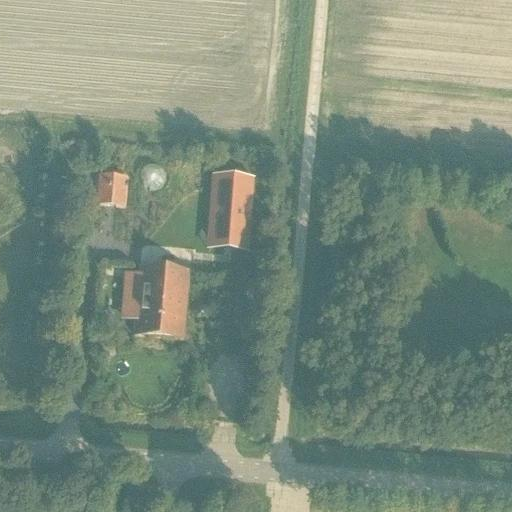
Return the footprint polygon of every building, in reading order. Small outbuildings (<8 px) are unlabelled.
[(127,209),(130,179),(100,176),(98,207),(127,209)] [(215,178),(211,240),(249,243),(254,181),(215,178)] [(54,204),(54,218),(65,219),(66,205),(54,204)] [(239,252),(212,251),(212,276),(239,277),(239,252)] [(142,266),(135,337),(186,343),(193,272),(142,266)]
